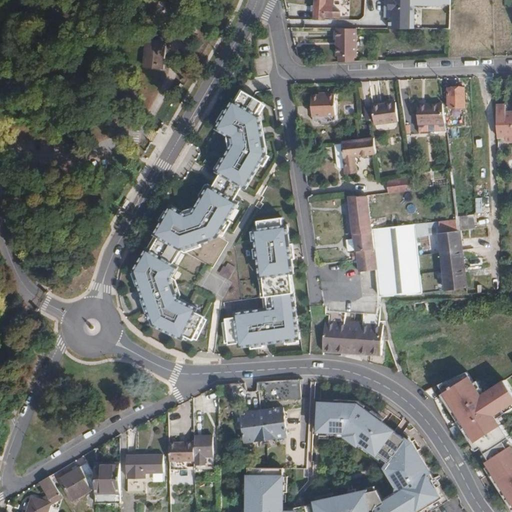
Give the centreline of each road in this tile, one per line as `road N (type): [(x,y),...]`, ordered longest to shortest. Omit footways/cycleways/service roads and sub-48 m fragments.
road 1 (tertiary): [(101,310),(107,267),(124,232),(259,0)]
road 2 (tertiary): [(483,511),(425,420),(375,380),(307,367),(202,375)]
road 3 (residential): [(283,72),(313,286),(349,285)]
road 4 (residential): [(202,375),(0,491)]
road 5 (residential): [(283,72),(511,65)]
road 6 (residential): [(74,333),(7,460),(0,491)]
